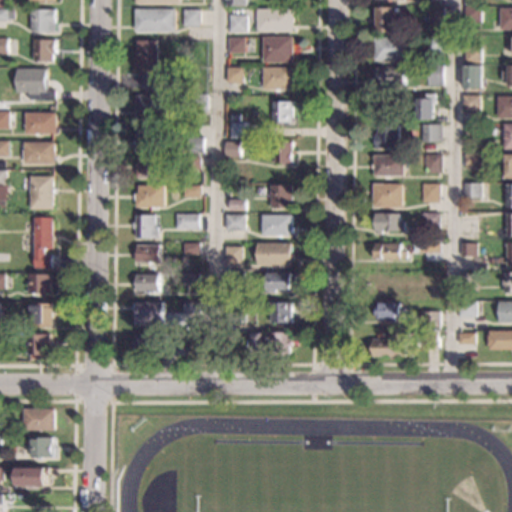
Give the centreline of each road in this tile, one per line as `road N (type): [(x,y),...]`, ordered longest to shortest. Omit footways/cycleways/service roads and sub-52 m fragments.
road 1 (residential): [(93,511),(100,0)]
road 2 (residential): [(511,380),(0,381)]
road 3 (residential): [(333,379),(339,0)]
